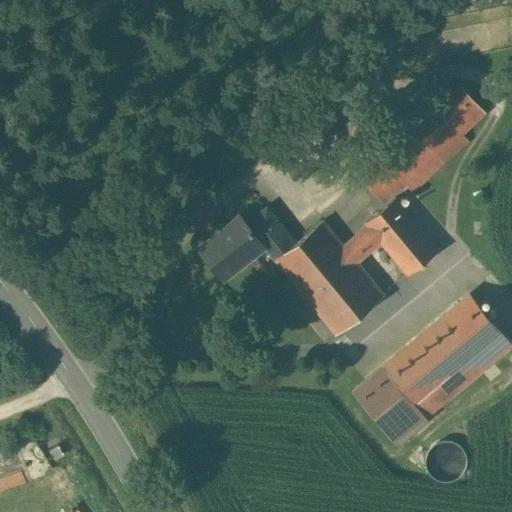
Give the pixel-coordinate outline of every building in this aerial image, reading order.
[(289,86),(262,69),(251,87),(277,104),(289,86)] [(460,86),(360,177),(384,202),(404,183),(411,191),(467,141),(460,133),(483,112),(460,86)] [(394,197),(363,222),(366,225),(379,242),(406,274),(437,249),(394,197)] [(341,245),(321,220),(293,243),(265,207),(262,210),(255,202),(239,214),(197,246),(221,277),(235,265),(236,266),(253,253),(253,252),(268,240),(277,253),(272,257),(334,332),(381,294),(355,262),(341,245)] [(366,225),(341,245),(355,262),(379,242),(366,225)] [(469,293),(382,365),(414,404),(469,358),(480,371),(511,345),(469,293)] [(414,404),(382,365),(351,391),(394,443),(480,371),(469,358),(414,404)] [(461,441),(437,442),(438,462),(462,461),(461,441)] [(56,444),(48,449),(54,459),(62,454),(56,444)]
